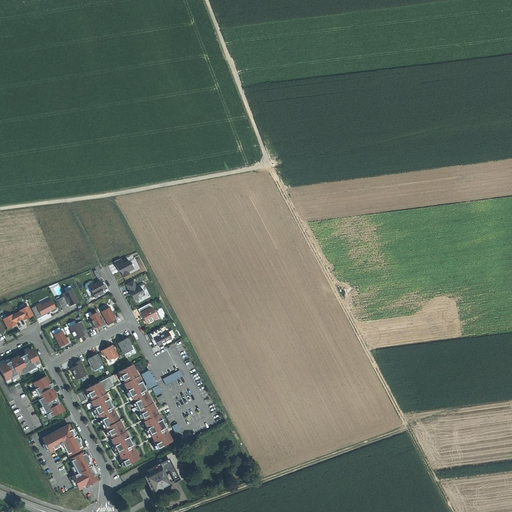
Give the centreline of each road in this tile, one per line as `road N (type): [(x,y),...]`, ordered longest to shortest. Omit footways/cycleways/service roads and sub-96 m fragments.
road 1 (track): [(268,162),(452,511)]
road 2 (track): [(0,208),(268,162)]
road 3 (track): [(175,511),(406,425)]
road 4 (track): [(268,162),(206,0)]
road 5 (residential): [(51,363),(105,468),(108,511)]
